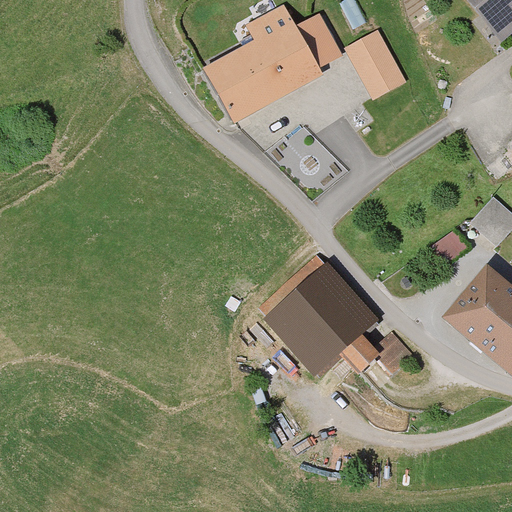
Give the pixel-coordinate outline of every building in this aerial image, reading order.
[(511,0),(450,0),(493,50),(511,33),(511,0)] [(283,34),(271,9),(235,27),(243,45),(195,69),(224,127),(312,82),(309,75),(334,62),(312,20),(283,34)] [(401,89),(375,38),(343,54),(369,105),(401,89)] [(511,218),(492,200),(470,224),(492,244),(511,221),(511,218)] [(322,266),(257,326),(307,380),(328,360),(346,379),(368,358),(352,340),(373,321),(322,266)] [(511,378),(511,298),(477,269),(435,317),(510,382),(511,378)] [(405,358),(388,337),(367,353),(385,375),(405,358)]
